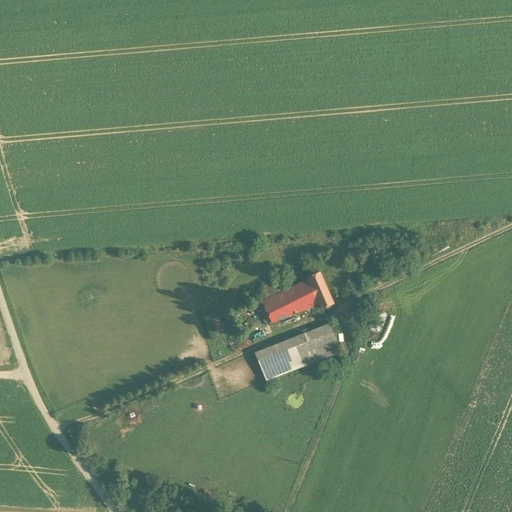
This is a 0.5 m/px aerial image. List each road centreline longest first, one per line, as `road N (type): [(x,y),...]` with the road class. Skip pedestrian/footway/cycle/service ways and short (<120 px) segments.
road 1 (unclassified): [(0,290),(27,379),(116,511)]
road 2 (track): [(347,307),(344,367),(286,511)]
road 3 (track): [(511,229),(347,307)]
